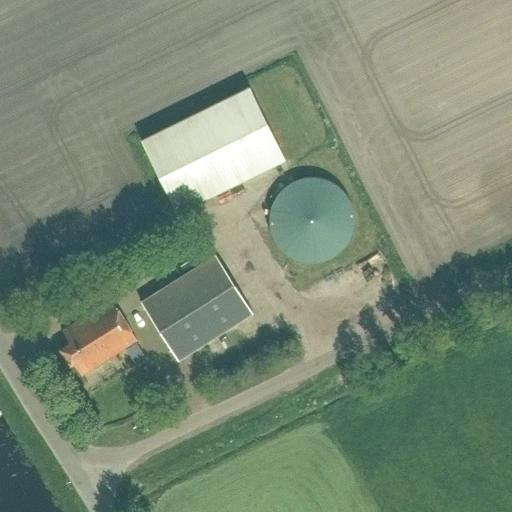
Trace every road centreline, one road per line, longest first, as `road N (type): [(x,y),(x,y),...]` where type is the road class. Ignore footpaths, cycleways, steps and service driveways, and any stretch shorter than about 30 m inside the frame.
road 1 (unclassified): [(80,478),(511,272)]
road 2 (unclassified): [(80,478),(0,351)]
